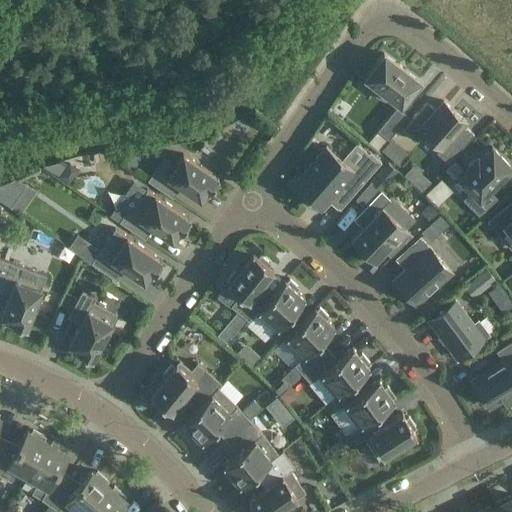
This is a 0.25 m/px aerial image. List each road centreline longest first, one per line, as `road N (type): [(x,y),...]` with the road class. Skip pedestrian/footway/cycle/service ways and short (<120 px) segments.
road 1 (residential): [(511,117),(479,83),(379,11),(250,198)]
road 2 (residential): [(250,198),(339,273),(424,373),(475,463)]
road 3 (residential): [(250,198),(100,409)]
road 4 (residential): [(205,511),(100,409)]
